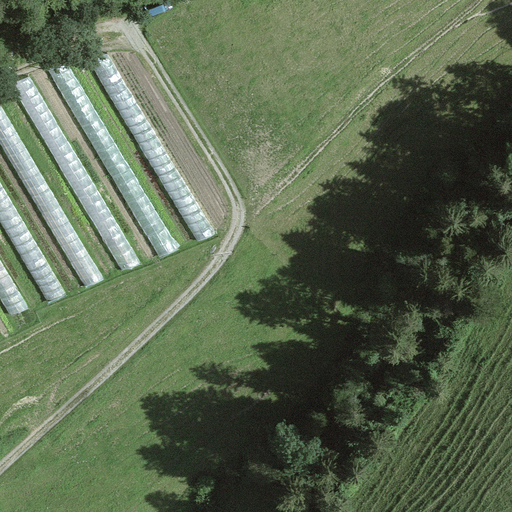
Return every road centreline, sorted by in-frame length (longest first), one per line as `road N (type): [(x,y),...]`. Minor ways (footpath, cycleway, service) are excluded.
road 1 (track): [(128,34),(233,197),(237,224),(226,256),(183,305),(0,468)]
road 2 (track): [(0,52),(72,28),(128,34),(186,0)]
